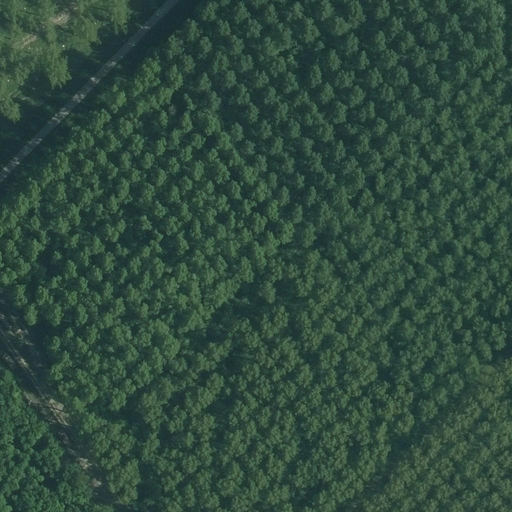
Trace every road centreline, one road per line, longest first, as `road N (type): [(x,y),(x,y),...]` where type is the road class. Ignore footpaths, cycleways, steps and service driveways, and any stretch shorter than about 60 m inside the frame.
road 1 (unclassified): [(0,179),(174,0)]
road 2 (track): [(511,354),(355,511)]
road 3 (track): [(120,511),(0,341)]
